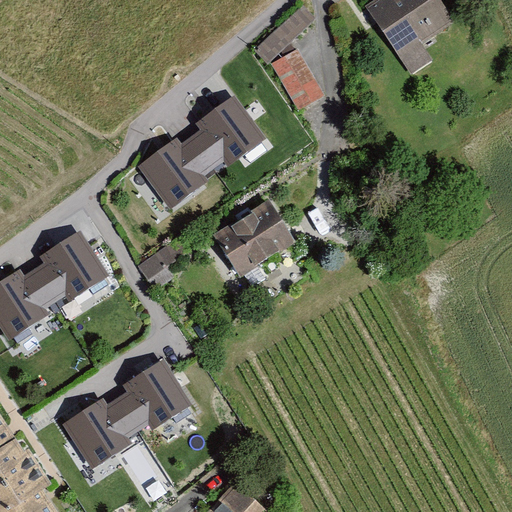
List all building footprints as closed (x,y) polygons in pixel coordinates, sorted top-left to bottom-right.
[(460,27),(441,0),(382,0),(367,11),(416,81),(434,68),(424,53),(460,27)] [(315,25),(301,12),(258,57),(274,71),(315,25)] [(299,57),(274,71),(301,120),(326,106),(299,57)] [(140,164),(170,211),(208,186),(204,180),(228,164),(232,170),(272,145),(242,98),(201,125),(205,132),(186,144),(181,137),(140,164)] [(301,254),(273,209),(216,245),(244,289),(301,254)] [(0,280),(0,327),(8,341),(46,316),(42,310),(67,294),(71,301),(111,275),(80,228),(39,255),(44,262),(25,275),(20,267),(0,280)] [(194,236),(152,264),(163,279),(203,249),(194,236)] [(62,425),(92,472),(130,448),(126,441),(150,426),(154,432),(194,406),(164,360),(123,386),(127,393),(108,406),(103,398),(62,425)] [(0,511),(62,511),(0,409),(0,511)] [(263,511),(239,489),(216,511),(263,511)]
